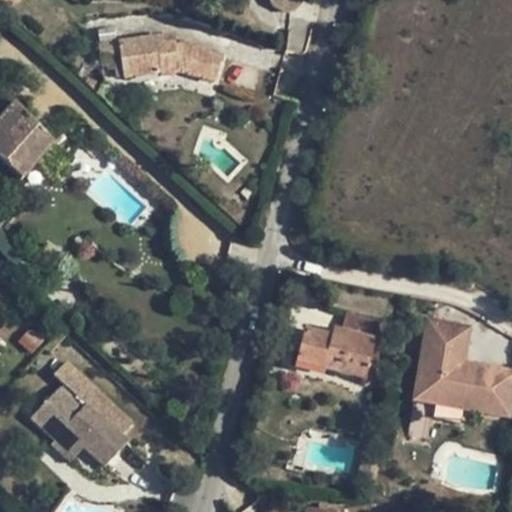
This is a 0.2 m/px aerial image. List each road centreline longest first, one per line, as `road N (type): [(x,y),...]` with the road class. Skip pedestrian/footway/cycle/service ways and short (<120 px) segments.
road 1 (residential): [(202,511),(270,250)]
road 2 (residential): [(270,250),(345,0)]
road 3 (residential): [(270,250),(471,294),(511,323)]
